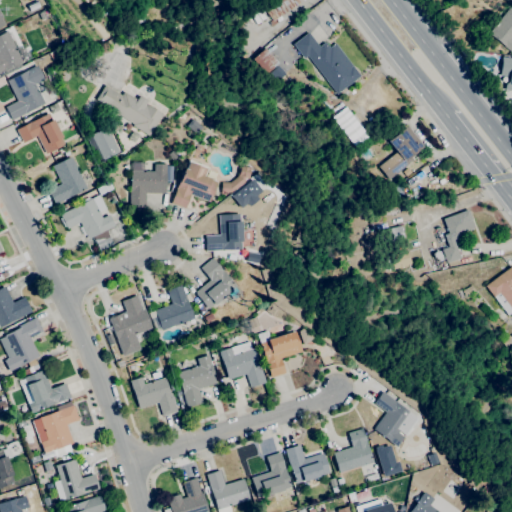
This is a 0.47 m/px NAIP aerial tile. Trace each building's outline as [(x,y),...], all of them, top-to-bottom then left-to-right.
[(303,0),(271,21),(262,7),(271,0),(303,0)] [(29,11),(26,6),(36,1),(39,7),(29,11)] [(511,49),(510,52),(503,46),(503,45),(487,33),(508,7),(511,10),(511,49)] [(260,20),(254,11),(258,8),(265,17),(260,20)] [(255,24),(250,15),(254,13),(260,21),(255,24)] [(0,72),(0,34),(6,31),(22,61),(0,72)] [(336,94),(306,56),(301,59),(290,45),(307,32),(318,46),(324,41),(328,47),(334,43),(359,75),(336,94)] [(264,74),(250,59),(263,48),(276,63),(264,74)] [(52,60),(48,53),(54,50),(58,57),(52,60)] [(511,90),(503,89),(504,83),(508,81),(508,76),(498,75),(501,56),(511,57),(511,90)] [(11,120),(4,107),(16,100),(6,81),(36,65),(43,79),(33,84),(38,93),(44,90),(49,100),(11,120)] [(273,83),(265,74),(276,65),(284,73),(273,83)] [(285,86),(281,81),(287,76),(291,81),(285,86)] [(148,135),(131,125),(132,123),(95,99),(104,85),(120,95),(122,91),(135,99),(138,95),(146,100),(143,104),(145,106),(146,104),(162,114),(148,135)] [(354,145),(331,117),(344,107),(367,135),(354,145)] [(328,117),(324,112),(329,109),(332,114),(328,117)] [(45,154),(36,136),(22,143),(15,129),(53,110),(59,122),(54,124),(60,136),(60,137),(63,144),(45,154)] [(195,134),(185,126),(192,118),(201,127),(195,134)] [(388,179),(377,166),(396,151),(387,140),(406,125),(422,146),(416,150),(418,152),(414,154),(413,153),(410,156),(413,159),(388,179)] [(102,159),(93,142),(88,144),(85,137),(105,126),(118,152),(102,159)] [(171,160),(167,154),(171,151),(176,157),(171,160)] [(54,204),(47,190),(60,183),(51,165),(70,156),(86,188),(54,204)] [(184,209),(170,203),(187,160),(207,167),(203,176),(209,178),(208,179),(216,182),(208,201),(189,194),(184,209)] [(144,207),(128,207),(129,171),(130,171),(131,161),(143,161),(143,170),(153,171),(153,164),(165,164),(164,193),(145,193),(144,207)] [(226,194),(220,194),(220,182),(229,182),(236,176),(238,164),(250,166),(248,178),(244,178),(243,182),(230,193),(227,192),(226,194)] [(99,195),(95,188),(109,181),(112,188),(99,195)] [(395,202),(387,192),(398,184),(405,194),(395,202)] [(236,202),(232,197),(244,187),(248,192),(236,202)] [(99,250),(92,236),(87,238),(85,233),(82,235),(78,227),(81,226),(79,222),(66,228),(64,226),(63,227),(58,218),(60,218),(59,214),(72,208),(70,205),(87,196),(88,199),(91,198),(91,199),(98,195),(107,214),(108,214),(113,225),(104,230),(105,232),(108,231),(110,235),(108,236),(111,244),(99,250)] [(436,266),(431,253),(448,247),(443,234),(447,233),(442,219),(467,209),(473,227),(459,233),(460,237),(452,240),(459,258),(436,266)] [(369,224),(368,219),(370,219),(369,212),(378,211),(380,222),(369,224)] [(205,251),(204,235),(218,234),(217,214),(238,213),(239,221),(240,241),(239,241),(240,249),(205,251)] [(385,242),(384,238),(379,239),(377,231),(399,225),(403,237),(385,242)] [(113,239),(108,230),(114,227),(119,235),(113,239)] [(386,270),(385,264),(390,262),(388,255),(406,251),(409,264),(386,270)] [(207,309),(194,292),(209,279),(199,268),(211,258),(234,286),(234,287),(240,294),(233,300),(227,292),(207,309)] [(479,269),(477,263),(489,260),(491,266),(479,269)] [(511,311),(507,315),(493,296),(492,297),(484,285),(510,265),(511,267),(511,311)] [(155,331),(150,318),(156,316),(154,310),(171,303),(165,290),(180,284),(182,290),(187,288),(190,297),(185,299),(193,318),(161,330),(160,329),(155,331)] [(464,296),(461,291),(470,284),(474,290),(464,296)] [(0,325),(0,287),(3,286),(12,303),(23,297),(30,311),(10,322),(9,321),(0,325)] [(122,355),(107,319),(125,311),(121,301),(135,295),(141,310),(143,308),(151,327),(133,334),(139,348),(122,355)] [(271,316),(264,310),(269,302),(277,308),(271,316)] [(200,313),(196,305),(200,303),(205,311),(200,313)] [(206,322),(203,317),(211,312),(214,318),(206,322)] [(250,328),(246,320),(254,316),(258,324),(250,328)] [(0,379),(0,372),(2,371),(0,368),(0,364),(4,362),(3,360),(8,358),(0,342),(0,337),(4,335),(19,327),(18,326),(34,317),(41,330),(28,337),(38,356),(8,371),(7,369),(3,371),(5,377),(0,379)] [(302,345),(297,331),(301,328),(312,337),(302,345)] [(270,377),(256,334),(266,330),(269,339),(294,331),(300,351),(279,358),(284,373),(270,377)] [(511,343),(506,349),(500,341),(508,335),(509,336),(511,334),(511,343)] [(258,358),(252,340),(255,339),(261,357),(258,358)] [(249,387),(244,373),(227,379),(218,351),(247,341),(250,349),(252,348),(264,382),(249,387)] [(186,407),(175,372),(197,365),(195,358),(207,354),(209,360),(212,360),(213,364),(210,365),(216,383),(197,389),(201,402),(186,407)] [(118,368),(115,361),(122,359),(124,365),(118,368)] [(23,375),(21,370),(32,365),(34,370),(23,375)] [(30,412),(18,381),(23,379),(22,377),(42,369),(49,388),(64,383),(70,397),(67,398),(68,401),(55,406),(54,403),(30,412)] [(161,416),(157,402),(138,408),(128,380),(139,377),(142,384),(163,377),(169,394),(170,393),(176,411),(161,416)] [(3,391),(1,385),(7,382),(9,388),(3,391)] [(396,447),(372,429),(385,412),(372,403),(381,391),(417,418),(405,435),(399,430),(397,432),(403,437),(396,447)] [(42,460),(39,453),(43,452),(39,442),(39,443),(30,421),(57,411),(55,407),(69,401),(71,405),(72,405),(77,419),(65,424),(72,443),(68,444),(70,450),(42,460)] [(25,444),(22,438),(25,437),(21,427),(19,427),(16,421),(20,419),(22,425),(28,423),(32,435),(29,436),(31,442),(25,444)] [(338,473),(331,453),(351,447),(346,433),(361,428),(371,462),(338,473)] [(295,483),(283,449),(298,444),(302,459),(322,452),(328,472),(295,483)] [(0,486),(0,448),(9,445),(13,456),(5,459),(13,482),(0,486)] [(256,498),(250,478),(269,471),(264,456),(279,452),(290,487),(256,498)] [(43,505),(42,499),(48,497),(47,496),(54,494),(50,482),(58,479),(54,465),(74,459),(79,477),(93,473),(97,489),(43,505)] [(216,511),(205,474),(219,470),(223,484),(242,478),(249,499),(229,505),(231,511),(216,511)] [(169,511),(165,498),(179,493),(180,498),(185,496),(181,482),(195,477),(200,493),(201,493),(206,511),(169,511)] [(337,485),(335,479),(341,477),(343,483),(337,485)] [(322,498),(319,491),(327,489),(329,495),(322,498)] [(407,511),(423,491),(432,499),(449,511),(407,511)] [(0,511),(0,502),(24,495),(27,507),(26,507),(27,511),(0,511)] [(67,511),(66,506),(99,495),(103,510),(96,511),(67,511)] [(355,511),(354,506),(378,498),(381,505),(389,502),(392,511),(355,511)]
